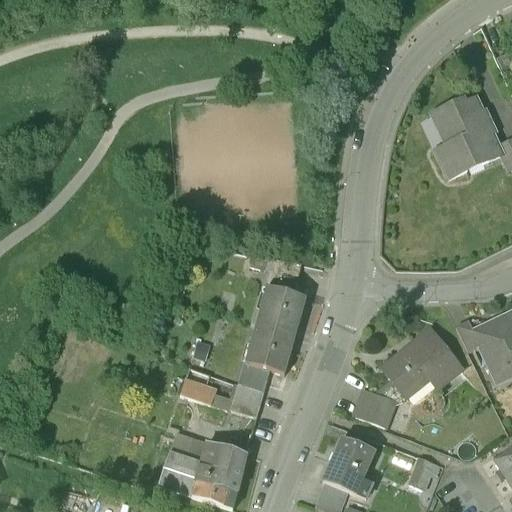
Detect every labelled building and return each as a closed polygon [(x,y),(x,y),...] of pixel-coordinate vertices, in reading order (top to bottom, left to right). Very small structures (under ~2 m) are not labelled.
[(482,116),(475,102),(464,107),(463,104),(436,116),(451,148),(433,156),(447,184),(499,160),(501,159),(498,151),(491,137),(494,136),(484,115),(482,116)] [(511,144),(498,151),(501,159),(499,160),(507,175),(511,172),(511,144)] [(266,292),(290,298),(299,269),(251,259),(249,270),(270,275),(266,292)] [(290,298),(266,292),(255,330),(294,341),(305,302),(290,298)] [(511,315),(472,335),(471,335),(479,351),(478,352),(492,381),(504,375),(508,382),(511,380),(511,315)] [(479,351),(471,335),(472,335),(467,325),(455,332),(467,357),(478,352),(479,351)] [(294,341),(255,330),(244,369),(269,376),(283,380),(294,341)] [(460,372),(429,335),(382,373),(402,398),(426,380),(436,392),(460,372)] [(263,398),(269,376),(244,369),(238,389),(263,398)] [(204,391),(209,379),(188,372),(184,383),(204,391)] [(215,395),(204,391),(184,383),(178,400),(209,411),(215,395)] [(263,398),(238,389),(230,416),(256,422),(263,398)] [(384,432),(394,406),(365,394),(355,421),(384,432)] [(372,457),(341,445),(322,486),(324,487),(347,496),(365,502),(371,489),(360,484),(372,457)] [(232,511),(245,460),(206,448),(200,468),(191,502),(222,511),(232,511)] [(511,453),(494,465),(511,491),(511,453)] [(191,502),(200,468),(190,466),(190,463),(168,458),(157,491),(191,502)] [(439,470),(418,462),(407,489),(420,494),(427,479),(435,482),(439,470)] [(342,509),(347,496),(324,487),(318,500),(342,509)] [(340,511),(342,509),(318,500),(314,511),(315,511),(340,511)]
